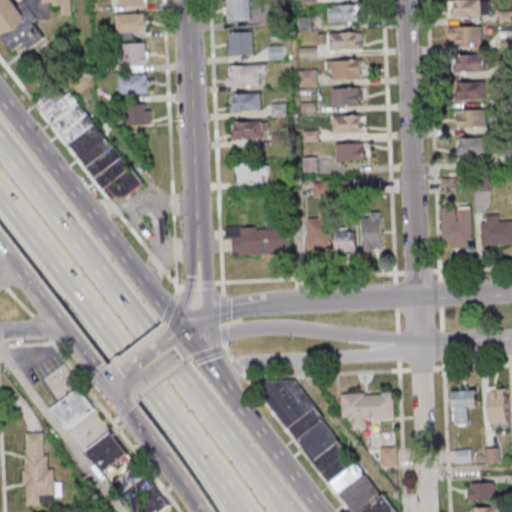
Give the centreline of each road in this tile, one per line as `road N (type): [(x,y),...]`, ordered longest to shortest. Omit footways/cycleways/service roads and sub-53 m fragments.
road 1 (secondary): [(321,511),(0,91)]
road 2 (motorway): [(281,511),(0,147)]
road 3 (motorway): [(0,199),(202,467)]
road 4 (tertiary): [(187,330),(279,324),(418,344),(511,339)]
road 5 (residential): [(416,296),(403,0)]
road 6 (residential): [(197,247),(185,0)]
road 7 (residential): [(425,511),(416,296)]
road 8 (tertiary): [(221,378),(242,364),(418,344)]
road 9 (secondary): [(0,248),(112,395)]
road 10 (tertiary): [(416,296),(266,306)]
road 11 (secondary): [(112,395),(196,511)]
